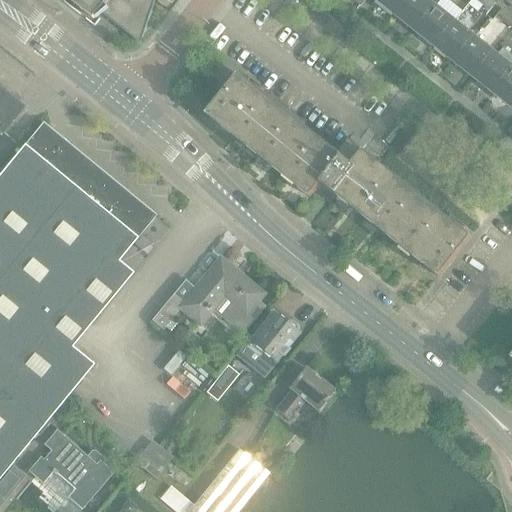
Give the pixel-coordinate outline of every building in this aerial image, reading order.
[(67,0),(94,21),(100,14),(139,46),(155,0),(67,0)] [(375,0),(376,0),(396,16),(409,0),(375,0)] [(409,0),(396,16),(416,32),(436,7),(427,0),(409,0)] [(496,5),(489,0),(473,0),(489,13),(496,5)] [(416,32),(435,48),(455,22),(436,7),(416,32)] [(496,17),(511,29),(511,17),(502,10),(496,17)] [(435,48),(455,63),(475,38),(455,22),(435,48)] [(455,63),(474,79),(494,54),(475,38),(455,63)] [(474,79),(494,94),(511,71),(511,67),(494,54),(474,79)] [(228,74),(220,68),(212,78),(220,84),(228,74)] [(511,71),(494,94),(511,108),(511,71)] [(471,238),(407,188),(366,155),(355,169),(344,160),(344,161),(248,85),(249,84),(239,77),(207,116),(310,198),(315,191),(331,203),(336,196),(439,278),(471,238)] [(0,130),(4,134),(24,109),(0,89),(0,130)] [(0,174),(0,506),(25,477),(11,465),(46,422),(92,366),(71,348),(132,275),(117,263),(128,249),(132,244),(140,251),(150,245),(139,236),(155,217),(42,124),(0,174)] [(264,307),(257,302),(262,295),(219,261),(194,291),(184,282),(173,295),(172,295),(151,322),(161,330),(177,311),(197,327),(210,312),(241,336),(264,307)] [(273,313),(238,356),(263,376),(299,333),(298,332),(298,327),(291,322),(286,323),(273,313)] [(228,364),(214,379),(226,390),(240,375),(228,364)] [(317,413),(333,393),(303,369),(287,389),(292,392),(276,412),(287,421),(303,402),(317,413)] [(81,511),(112,475),(101,465),(104,461),(96,454),(89,455),(86,458),(63,438),(61,440),(58,438),(48,438),(49,448),(52,450),(42,462),(39,459),(27,472),(41,485),(51,473),(54,476),(55,474),(74,491),(67,499),(81,511)] [(173,459),(159,447),(155,444),(136,465),(155,481),(173,459)] [(193,506),(188,511),(237,511),(268,474),(249,459),(238,450),(193,506)] [(128,501),(120,511),(121,511),(134,511),(137,509),(128,501)]
